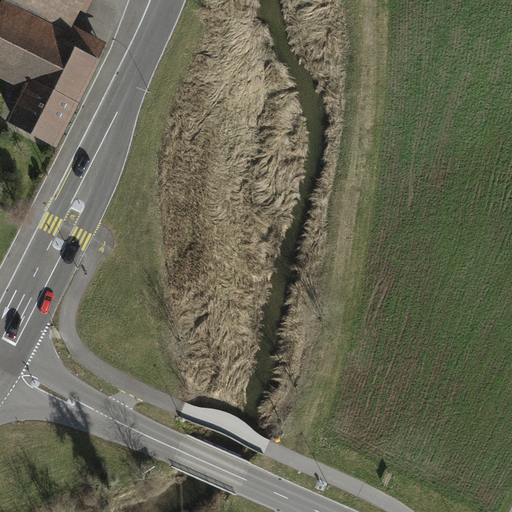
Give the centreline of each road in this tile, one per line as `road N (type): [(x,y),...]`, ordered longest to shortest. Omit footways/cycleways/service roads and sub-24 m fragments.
road 1 (secondary): [(167,0),(0,354)]
road 2 (tertiary): [(0,367),(317,511)]
